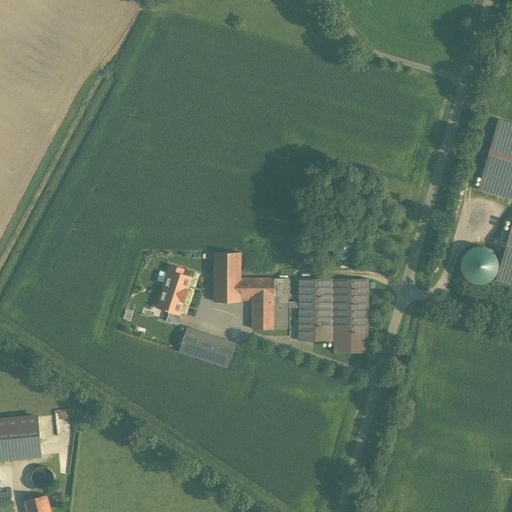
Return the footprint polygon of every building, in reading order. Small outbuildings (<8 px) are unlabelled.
[(511,124),(498,121),(479,187),(511,196),(511,124)] [(511,221),(496,279),(511,283),(511,221)] [(333,254),(350,258),(355,239),(337,235),(333,254)] [(329,243),(312,244),(313,254),(330,252),(329,243)] [(462,258),(460,262),(460,266),(461,270),(462,274),(465,277),(467,280),(471,282),(475,283),(479,284),(483,283),(486,282),(490,280),(493,277),(495,274),(497,270),(497,266),(497,262),(496,258),(494,255),(492,252),(489,249),(485,248),(481,247),(477,247),(473,248),(469,249),(466,252),(464,255),(462,258)] [(240,252),(214,252),(214,301),(240,301),(240,300),(240,278),(240,252)] [(183,269),(170,265),(162,289),(163,289),(157,308),(169,312),(178,315),(178,314),(182,302),(184,302),(188,290),(186,289),(191,277),(181,274),(183,269)] [(274,278),(240,278),(240,300),(252,300),(253,296),(274,296),(274,278)] [(274,296),(253,296),(252,300),(252,328),(287,329),(287,307),(287,302),(287,278),(274,278),(274,296)] [(332,279),(299,278),(299,302),(287,302),(287,307),(299,307),(299,340),(332,341),(332,279)] [(367,279),(335,279),(335,341),(334,341),(334,352),(367,352),(367,279)] [(178,315),(169,312),(166,321),(177,325),(181,315),(178,314),(178,315)] [(235,343),(187,328),(179,351),(227,367),(235,343)] [(37,416),(0,419),(0,458),(40,455),(37,416)] [(34,471),(38,484),(53,479),(49,466),(34,471)] [(57,511),(53,493),(24,501),(26,511),(57,511)]
